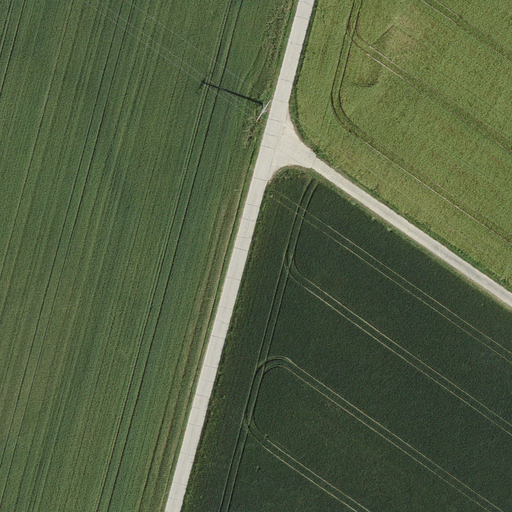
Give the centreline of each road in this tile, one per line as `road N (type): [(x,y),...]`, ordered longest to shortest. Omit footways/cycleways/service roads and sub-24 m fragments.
road 1 (unclassified): [(307,0),(172,511)]
road 2 (track): [(272,134),(511,300)]
